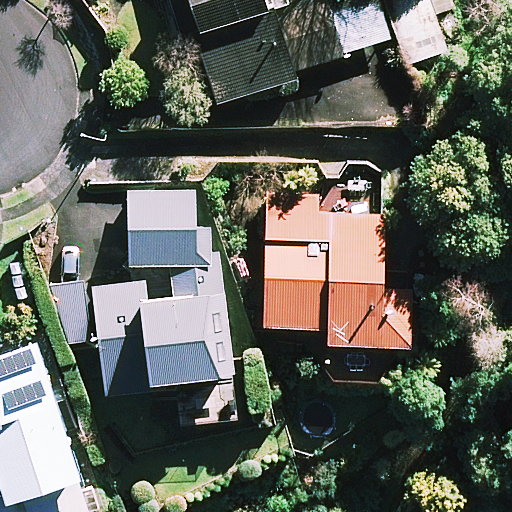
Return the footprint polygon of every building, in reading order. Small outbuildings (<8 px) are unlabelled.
[(267,0),(168,0),(181,42),(196,37),(217,108),(294,84),(291,75),(389,46),(375,0),(331,0),(272,18),(267,0)] [(197,232),(191,192),(124,200),(134,271),(169,267),(174,304),(142,308),(139,282),(93,288),(107,399),(232,383),(213,230),(197,232)] [(385,221),(268,213),(260,330),(330,335),(329,349),(407,354),(411,295),(379,292),(385,221)] [(0,511),(78,487),(36,349),(0,359),(0,511)] [(217,436),(223,460),(247,454),(250,465),(286,455),(278,426),(250,434),(248,428),(217,436)]
